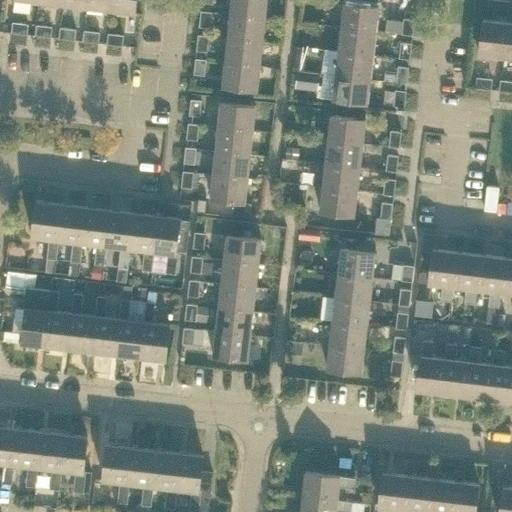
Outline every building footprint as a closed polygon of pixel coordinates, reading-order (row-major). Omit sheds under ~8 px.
[(112,0),(88,0),(87,8),(111,11),(112,0)] [(112,0),(111,11),(135,13),(136,0),(112,0)] [(232,0),(230,14),(266,18),(268,0),(232,0)] [(341,27),(376,31),(379,7),(344,3),(341,27)] [(201,11),(199,26),(210,27),(212,12),(201,11)] [(263,42),(266,18),(230,14),(228,38),(263,42)] [(403,21),(387,19),(385,31),(401,33),(403,21)] [(404,19),(402,34),(412,35),(414,19),(404,19)] [(483,19),(478,54),(503,57),(507,22),(483,19)] [(12,22),(12,33),(27,34),(28,23),(12,22)] [(511,22),(507,22),(503,57),(511,57),(511,22)] [(35,35),(51,37),(52,27),(37,25),(35,35)] [(76,29),(60,27),(59,38),(75,40),(76,29)] [(338,51),(373,55),(376,31),(341,27),(338,51)] [(100,32),(84,30),(83,41),(98,43),(100,32)] [(124,35),(108,33),(107,44),(122,45),(124,35)] [(209,36),(198,35),(197,50),(207,51),(209,36)] [(225,61),(260,65),(263,42),(228,38),(225,61)] [(401,42),(399,58),(410,59),(411,43),(401,42)] [(336,74),(370,78),(373,55),(338,51),(336,74)] [(196,59),(194,74),(204,75),(206,59),(196,59)] [(258,90),(260,65),(225,61),(222,86),(258,90)] [(398,66),(396,82),(407,83),(408,67),(398,66)] [(319,73),(297,71),(295,89),(317,91),(319,73)] [(336,74),(333,98),(368,103),(370,78),(336,74)] [(475,88),(491,90),(492,79),(477,77),(475,88)] [(499,91),(511,92),(511,81),(500,80),(499,91)] [(406,91),(395,90),(393,105),(404,107),(406,91)] [(189,115),(200,116),(202,101),(206,101),(207,95),(192,93),(191,99),(189,115)] [(217,126),(253,131),(256,106),(220,102),(217,126)] [(328,139),(362,143),(363,137),(365,119),(331,115),(328,137),(328,139)] [(187,139),(197,140),(199,124),(188,123),(187,139)] [(250,154),(253,131),(217,126),(214,150),(250,154)] [(401,132),(390,131),(388,147),(399,148),(401,132)] [(325,163),(360,167),(362,143),(328,139),(325,163)] [(184,162),(194,163),(196,148),(186,147),(184,162)] [(299,149),(286,148),(285,157),(298,158),(299,149)] [(214,150),(212,174),(247,178),(250,154),(214,150)] [(388,154),(386,170),(396,171),(398,155),(388,154)] [(322,187),(357,191),(360,167),(325,163),(322,187)] [(183,171),(182,186),(192,188),(194,172),(183,171)] [(209,197),(209,198),(234,201),(244,202),(247,178),(212,174),(210,189),(209,197)] [(385,178),(383,194),(394,195),(396,179),(385,178)] [(320,211),(354,215),(357,191),(322,187),(320,211)] [(206,213),(208,200),(199,199),(198,211),(206,213)] [(49,239),(46,259),(56,260),(58,240),(57,240),(61,204),(36,201),(32,237),(49,239)] [(234,201),(233,216),(248,218),(248,212),(247,212),(247,209),(244,209),(244,204),(244,202),(234,201)] [(391,219),(392,203),(382,202),(380,218),(391,219)] [(82,243),(80,243),(84,207),(61,204),(57,240),(58,240),(73,242),(70,261),(80,262),(82,243)] [(96,245),(94,264),(104,265),(106,246),(104,246),(109,210),(84,207),(80,243),(82,243),(96,245)] [(132,212),(109,210),(104,246),(106,246),(120,248),(118,267),(127,268),(128,268),(130,249),(128,249),(132,212)] [(142,269),(140,283),(150,285),(151,275),(147,274),(148,270),(152,271),(154,251),(152,251),(156,215),(132,212),(128,249),(130,249),(144,251),(142,269)] [(180,218),(156,215),(152,251),(154,251),(168,253),(166,272),(176,273),(178,254),(176,254),(180,218)] [(193,248),(204,249),(206,233),(195,232),(193,248)] [(224,260),(259,264),(262,239),(227,235),(224,260)] [(338,273),(373,277),(376,253),(341,249),(338,273)] [(442,286),(440,301),(451,302),(452,287),(453,287),(457,252),(433,249),(428,284),(442,286)] [(481,255),(457,252),(453,287),(466,289),(464,303),(474,305),(476,290),(481,255)] [(215,263),(203,261),(203,257),(192,255),(190,271),(201,273),(213,275),(215,263)] [(488,306),(498,307),(500,293),(504,257),(481,255),(476,290),(489,291),(488,306)] [(511,294),(511,258),(504,257),(500,293),(511,294)] [(46,259),(45,272),(54,273),(56,260),(46,259)] [(221,284),(256,288),(259,264),(224,260),(221,284)] [(70,263),(68,275),(77,276),(78,264),(70,263)] [(401,280),(412,281),(414,266),(403,265),(401,280)] [(92,267),(91,278),(101,279),(102,268),(92,267)] [(118,267),(116,281),(126,282),(128,268),(127,268),(118,267)] [(28,274),(7,271),(5,292),(25,295),(26,288),(28,274)] [(335,297),(370,301),(373,277),(338,273),(335,297)] [(188,295),(198,297),(200,281),(190,279),(188,295)] [(94,351),(117,354),(122,319),(119,319),(105,317),(109,284),(99,283),(95,316),(98,316),(94,351)] [(218,307),(253,311),(256,288),(221,284),(218,307)] [(22,343),(46,346),(50,310),(48,310),(33,308),(36,289),(26,288),(24,307),(26,308),(22,343)] [(400,289),(398,304),(409,305),(411,290),(400,289)] [(46,346),(70,349),(74,313),(71,312),(57,311),(59,292),(50,291),(48,310),(50,310),(46,346)] [(141,357),(166,360),(170,325),(153,323),(155,303),(156,292),(148,291),(146,302),(145,302),(143,321),(145,321),(141,357)] [(73,293),(71,312),(74,313),(70,349),(94,351),(98,316),(95,316),(81,314),(83,294),(73,293)] [(332,321),(367,325),(370,301),(335,297),(332,321)] [(117,354),(141,357),(145,321),(143,321),(129,319),(131,300),(122,299),(119,319),(122,319),(117,354)] [(185,319),(196,320),(197,305),(187,303),(185,319)] [(216,331),(250,335),(253,311),(218,307),(216,331)] [(396,328),(406,329),(408,314),(397,312),(396,328)] [(504,326),(506,314),(498,313),(497,325),(504,326)] [(330,344),(364,349),(367,325),(332,321),(330,344)] [(184,327),(182,343),(193,344),(195,329),(184,327)] [(213,355),(248,360),(250,335),(216,331),(213,355)] [(395,336),(393,352),(404,353),(406,337),(395,336)] [(304,342),(287,340),(286,354),(302,356),(304,342)] [(416,390),(441,393),(445,358),(431,357),(433,342),(423,341),(422,347),(421,355),(420,355),(418,370),(408,369),(407,379),(417,380),(416,390)] [(441,393),(464,396),(468,361),(455,359),(457,345),(446,343),(445,358),(441,393)] [(327,369),(362,373),(364,349),(330,344),(327,369)] [(488,399),(492,364),(479,362),(480,347),(470,346),(468,361),(464,396),(488,399)] [(488,399),(511,401),(511,365),(503,365),(505,350),(494,349),(492,364),(488,399)] [(390,375),(400,377),(402,361),(392,360),(390,375)] [(0,426),(0,462),(4,463),(1,483),(11,484),(13,464),(12,464),(16,429),(0,426)] [(39,431),(16,429),(12,464),(13,464),(27,466),(25,485),(34,487),(36,467),(35,467),(39,431)] [(59,469),(63,434),(39,431),(35,467),(36,467),(52,469),(49,489),(59,489),(61,470),(59,469)] [(87,437),(63,434),(59,469),(61,470),(75,471),(73,491),(82,492),(84,471),(87,437)] [(120,482),(118,502),(127,503),(130,483),(127,483),(131,447),(106,445),(102,480),(120,482)] [(155,450),(131,447),(127,483),(130,483),(144,485),(142,505),(152,506),(154,486),(151,486),(155,450)] [(178,489),(174,489),(178,453),(155,450),(151,486),(154,486),(168,488),(165,508),(175,509),(175,507),(178,489)] [(174,489),(178,489),(175,507),(189,509),(189,511),(199,511),(201,511),(207,511),(212,472),(201,471),(203,456),(178,453),(174,489)] [(306,471),(303,496),(338,500),(339,487),(354,488),(355,478),(340,477),(341,475),(306,471)] [(382,472),(378,507),(392,509),(391,511),(402,511),(403,511),(407,475),(382,472)] [(426,511),(430,478),(407,475),(403,511),(414,511),(426,511)] [(450,511),(454,481),(430,478),(426,511),(450,511)] [(475,511),(479,484),(454,481),(450,511),(475,511)] [(511,511),(511,487),(502,487),(499,511),(511,511)] [(9,502),(11,489),(2,489),(1,501),(9,502)] [(351,511),(353,502),(338,500),(303,496),(300,511),(336,511),(336,510),(350,511),(351,511)]
